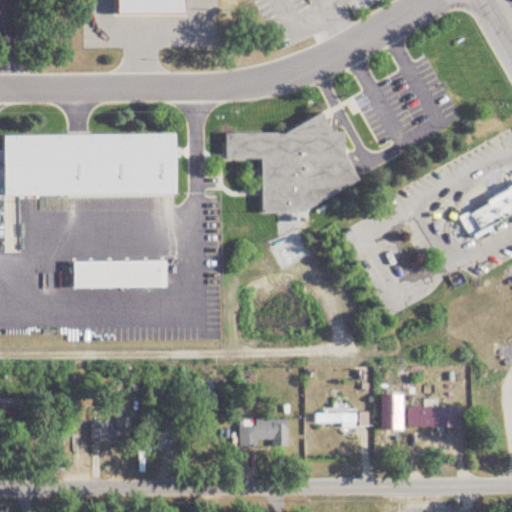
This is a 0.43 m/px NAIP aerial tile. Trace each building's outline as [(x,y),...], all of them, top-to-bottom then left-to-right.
[(115,0),(115,13),(129,13),(129,0),(115,0)] [(297,213),(356,183),(356,179),(343,154),(343,133),(333,133),(323,114),(317,114),(279,133),(223,134),(223,162),(257,161),(259,214),(297,213)] [(0,197),(175,195),(174,134),(0,135),(0,197)] [(511,215),(511,189),(511,188),(450,217),(461,239),(511,215)] [(164,261),(71,261),(71,289),(164,289),(164,261)] [(457,409),(409,409),(409,432),(457,432),(457,409)] [(362,426),(362,414),(307,414),(307,426),(362,426)] [(283,421),(237,421),(237,443),(263,443),(263,447),(283,447),(283,421)]
